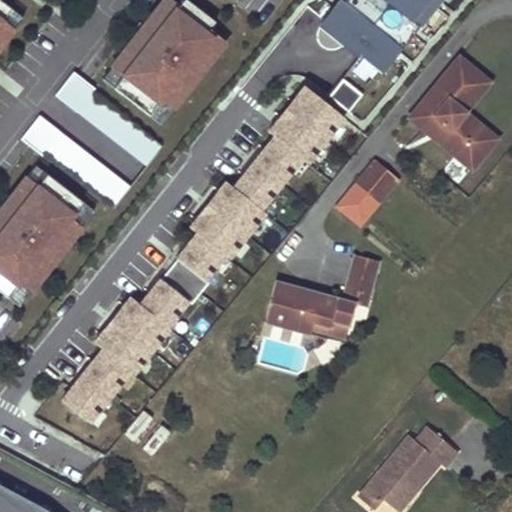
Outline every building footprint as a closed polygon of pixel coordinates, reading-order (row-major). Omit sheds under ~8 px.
[(0,0),(0,50),(26,15),(4,0),(0,0)] [(184,0),(180,6),(171,0),(161,0),(103,79),(161,121),(220,40),(208,32),(216,22),(185,0),(184,0)] [(334,0),(318,22),(383,72),(437,0),(334,0)] [(459,59),(409,119),(470,171),(495,141),(464,114),(489,84),(459,59)] [(68,72),(53,93),(111,136),(100,151),(134,176),(161,140),(68,72)] [(351,104),(361,91),(341,76),(331,90),(351,104)] [(95,426),(337,105),(301,78),(225,179),(222,177),(133,296),(128,291),(51,393),(95,426)] [(37,112),(22,131),(112,203),(128,183),(37,112)] [(375,162),(353,186),(379,209),(401,183),(375,162)] [(83,203),(33,166),(0,210),(0,290),(19,307),(83,224),(83,203)] [(300,293),(272,287),(261,329),(306,340),(308,330),(326,333),(328,327),(347,331),(353,306),(366,309),(379,262),(350,256),(338,303),(316,297),(315,303),(298,299),(300,293)] [(316,297),(300,293),(298,299),(315,303),(316,297)] [(132,438),(150,417),(141,409),(123,431),(132,438)] [(150,455),(167,429),(151,418),(134,445),(150,455)] [(406,437),(355,500),(369,511),(371,511),(379,502),(389,510),(402,495),(398,492),(404,484),(413,491),(434,465),(439,469),(452,453),(422,428),(411,442),(406,437)] [(391,511),(396,511),(407,498),(413,491),(404,484),(398,492),(402,495),(389,510),(391,511)]
